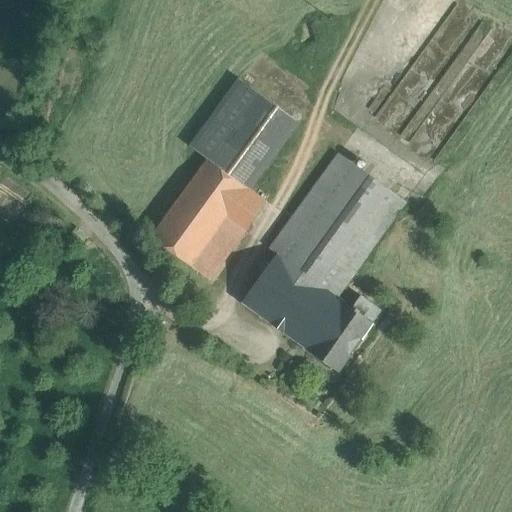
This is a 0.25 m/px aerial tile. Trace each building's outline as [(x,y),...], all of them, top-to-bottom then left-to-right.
[(298,122),(240,80),(191,147),(208,159),(208,160),(249,189),(298,122)] [(339,154),(270,249),(278,255),(337,297),(405,202),(339,154)] [(249,189),(208,160),(188,188),(246,230),(266,202),(249,189)] [(188,188),(152,237),(192,267),(207,247),(225,259),(246,230),(188,188)] [(225,259),(207,247),(192,267),(210,279),(225,259)] [(337,297),(278,255),(243,303),(298,343),(297,343),(309,352),(345,303),(337,297)] [(345,303),(309,352),(337,372),(379,312),(361,298),(353,309),(345,303)]
